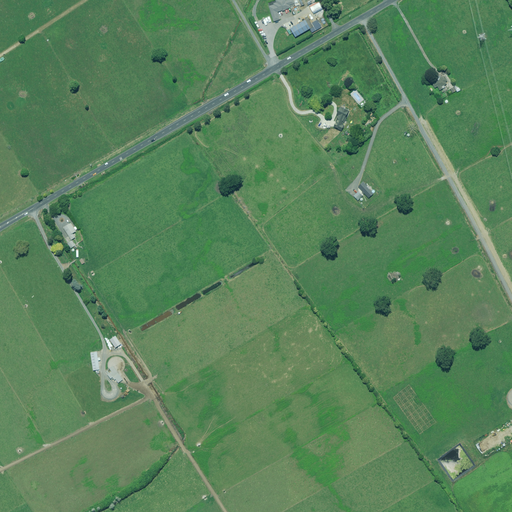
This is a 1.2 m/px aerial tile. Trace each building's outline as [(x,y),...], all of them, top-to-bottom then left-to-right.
[(275,0),(276,3),(274,4),(273,2),(268,3),(274,22),(280,20),(278,12),(282,11),(282,12),(286,10),(291,8),(290,5),(295,4),(293,0),(288,0),(286,1),(285,0),(275,0)] [(323,9),(319,1),(310,6),(314,14),(323,9)] [(315,20),(313,16),(291,29),(296,37),(316,26),(313,21),(315,20)] [(448,81),(445,76),(432,83),(435,88),(438,87),(440,90),(445,87),(444,86),(447,84),(446,82),(448,81)] [(350,111),(341,107),(337,114),(339,114),(337,119),(338,119),(334,127),(342,131),(345,125),(344,125),(346,120),(345,119),(346,116),(347,117),(350,111)] [(368,187),(364,182),(359,187),(369,198),(374,194),(368,188),(368,187)] [(358,201),(363,197),(359,192),(354,196),(358,201)] [(76,232),(71,223),(64,228),(72,240),(76,238),(73,234),(76,232)] [(121,344),(116,336),(111,340),(116,348),(121,344)] [(100,370),(97,352),(91,353),(94,371),(100,370)] [(123,380),(114,367),(110,369),(112,372),(108,374),(111,379),(113,378),(115,380),(116,379),(118,383),(123,380)]
